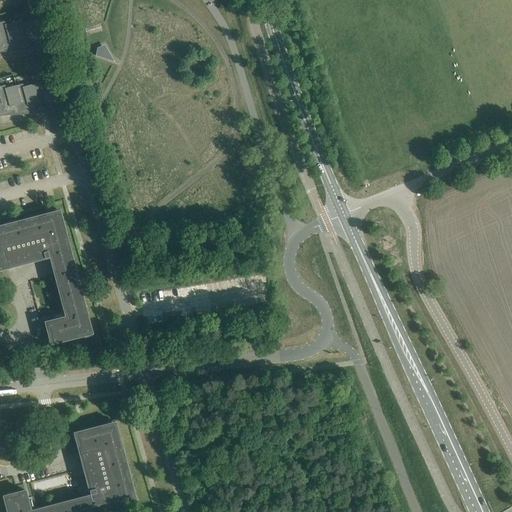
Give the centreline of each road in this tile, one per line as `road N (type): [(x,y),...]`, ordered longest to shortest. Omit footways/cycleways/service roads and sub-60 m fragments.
road 1 (tertiary): [(479,511),(345,217)]
road 2 (unclassified): [(395,197),(411,222),(423,289),(511,451)]
road 3 (unclassified): [(299,236),(282,210),(237,57),(207,0)]
road 4 (tertiary): [(345,217),(264,0)]
road 5 (residential): [(144,372),(87,171)]
road 6 (unclassified): [(416,511),(354,355),(325,337)]
road 7 (residential): [(325,337),(304,353),(144,372)]
road 8 (residential): [(185,511),(144,372)]
road 9 (unclassified): [(511,146),(395,197)]
road 10 (unknown): [(127,315),(245,285)]
road 11 (unclassified): [(299,236),(291,279),(324,309),(325,337)]
